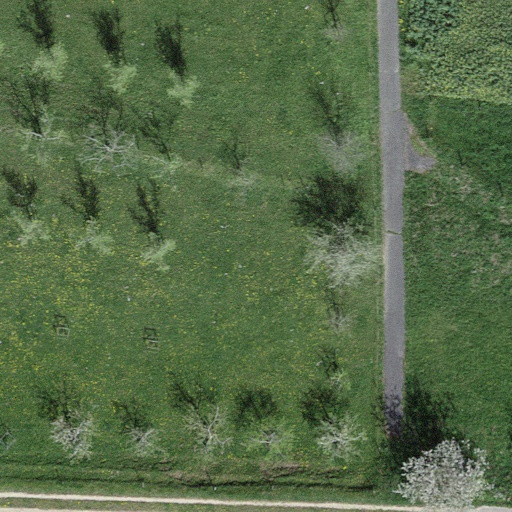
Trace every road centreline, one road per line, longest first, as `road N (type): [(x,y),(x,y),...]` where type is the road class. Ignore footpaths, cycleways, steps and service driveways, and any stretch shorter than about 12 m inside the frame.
road 1 (track): [(383,0),(393,430)]
road 2 (track): [(356,511),(0,498)]
